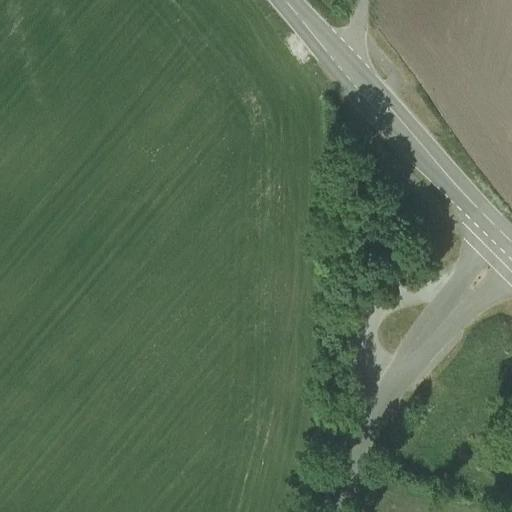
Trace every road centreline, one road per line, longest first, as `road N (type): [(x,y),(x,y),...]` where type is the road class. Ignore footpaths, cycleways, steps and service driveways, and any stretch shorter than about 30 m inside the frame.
road 1 (unclassified): [(504,237),(455,293),(385,398),(335,511)]
road 2 (tertiary): [(504,237),(341,66)]
